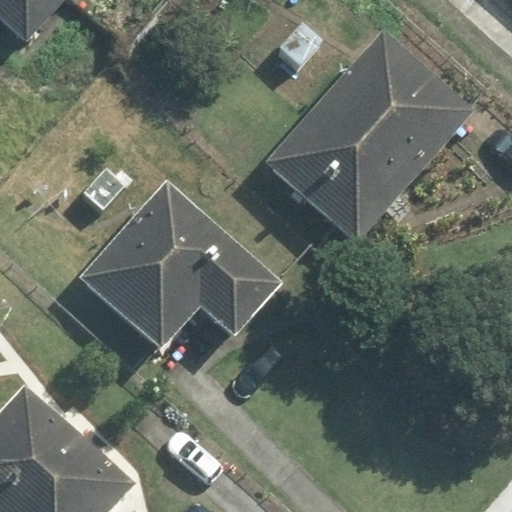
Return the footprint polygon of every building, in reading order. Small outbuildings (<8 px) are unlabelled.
[(0,0),(0,21),(27,46),(68,0),(0,0)] [(340,40),(308,15),(270,63),(302,88),(340,40)] [(473,119),(380,36),(262,166),(356,249),(473,119)] [(146,171),(126,152),(80,197),(100,217),(146,171)] [(283,290),(164,187),(79,283),(162,356),(199,313),(235,344),(283,290)] [(83,444),(23,390),(0,415),(0,511),(114,511),(136,488),(101,457),(107,451),(90,436),(83,444)]
